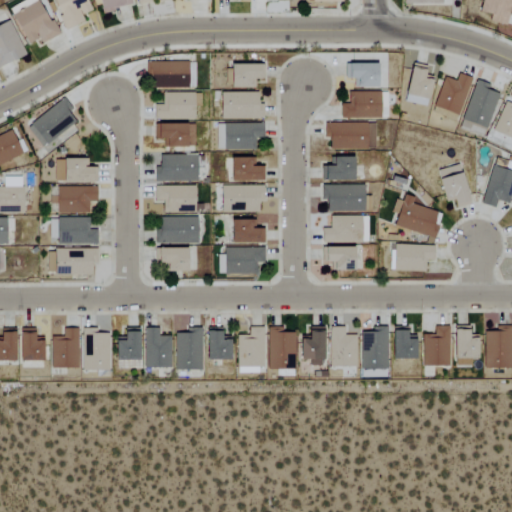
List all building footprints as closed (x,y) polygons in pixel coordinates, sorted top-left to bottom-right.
[(55,37),(38,0),(24,0),(19,3),(22,10),(11,15),(25,46),(37,40),(39,44),(55,37)] [(79,15),(88,12),(83,0),(50,0),(64,30),(82,22),(79,15)] [(128,0),(95,0),(97,12),(129,7),(128,0)] [(511,0),(479,0),(476,13),(490,16),(489,23),(504,26),(507,11),(511,12),(511,6),(511,0)] [(0,24),(0,67),(24,56),(7,21),(0,24)] [(187,62),(146,63),(146,89),(187,89),(187,62)] [(404,103),(426,106),(430,77),(424,76),(425,66),(409,64),(404,103)] [(263,65),(227,66),(227,89),(254,89),(253,81),(263,81),(263,65)] [(375,65),(344,65),(344,80),(354,80),(354,88),(375,89),(375,65)] [(454,81),(443,77),(433,109),(458,117),(470,79),(457,75),(454,81)] [(462,121),(486,129),(497,94),(488,91),(489,86),(474,81),(462,121)] [(381,119),(381,92),(347,93),(347,104),(339,104),(339,119),(381,119)] [(192,94),(161,93),(161,105),(153,105),(153,121),(192,121),(192,94)] [(257,94),(219,93),(219,119),(262,120),(262,105),(257,105),(257,94)] [(74,122),(67,114),(72,110),(61,98),(27,128),(44,148),(74,122)] [(491,132),(511,141),(511,105),(505,102),(491,132)] [(373,123),(323,124),(323,139),(327,139),(328,150),(374,150),(373,123)] [(259,124),(216,125),(216,136),(222,136),(222,151),(260,150),(259,124)] [(193,125),(154,125),(154,141),(162,141),(162,148),(193,148),(193,125)] [(0,164),(20,156),(10,132),(0,136),(0,164)] [(158,155),(158,167),(153,167),(153,182),(195,183),(195,156),(158,155)] [(351,182),(351,159),(330,158),(330,167),(321,167),(320,181),(351,182)] [(511,186),(511,163),(494,158),(479,205),(493,209),(496,201),(507,205),(511,186)] [(227,159),(227,183),(262,183),(262,167),(253,167),(253,159),(227,159)] [(86,160),(54,160),(54,184),(95,184),(95,169),(86,169),(86,160)] [(443,201),(451,199),(455,210),(468,205),(456,165),(434,172),(443,201)] [(0,214),(22,214),(21,177),(2,178),(3,188),(0,187),(0,214)] [(193,186),(153,187),(154,202),(161,202),(161,213),(193,213),(193,186)] [(263,186),(219,187),(220,212),(256,212),(256,202),(263,202),(263,186)] [(320,186),(320,201),(324,201),(324,212),(362,212),(362,186),(320,186)] [(95,187),(55,188),(55,214),(87,214),(87,202),(95,202),(95,187)] [(412,205),(413,198),(402,195),(401,201),(394,200),(391,213),(396,214),(392,229),(433,239),(436,226),(432,225),(435,211),(412,205)] [(367,217),(328,217),(328,229),(320,229),(320,244),(367,244),(367,217)] [(88,219),(55,218),(55,245),(95,245),(95,231),(88,231),(88,219)] [(195,218),(158,218),(158,230),(154,230),(153,244),(195,245),(195,218)] [(228,221),(228,245),(263,245),(263,230),(254,230),(254,221),(228,221)] [(424,273),(424,261),(432,261),(432,246),(393,245),(392,272),(424,273)] [(217,275),(255,275),(255,264),(263,264),(262,248),(223,249),(223,255),(216,255),(217,275)] [(331,272),(353,272),(353,248),(321,249),(322,264),(331,264),(331,272)] [(46,249),(45,275),(90,276),(90,265),(96,265),(96,250),(46,249)] [(164,273),(186,274),(186,250),(155,249),(154,264),(164,265),(164,273)] [(385,378),(386,327),(371,326),(371,332),(361,332),(360,377),(385,378)] [(421,334),(422,367),(448,366),(448,326),(433,326),(433,334),(421,334)] [(510,368),(509,326),(494,326),(494,331),(483,331),(483,369),(510,368)] [(237,374),(263,373),(262,327),(247,328),(248,336),(236,336),(237,374)] [(298,359),(309,359),(309,366),(321,366),(322,328),(306,327),(306,339),(298,339),(298,359)] [(356,336),(344,336),(344,327),(329,327),(329,367),(356,367),(356,336)] [(49,337),(50,369),(77,368),(76,328),(61,328),(61,336),(49,337)] [(143,368),(169,368),(170,336),(157,336),(158,328),(143,328),(143,368)] [(174,333),(174,370),(200,370),(201,328),(184,328),(184,333),(174,333)] [(293,332),(282,332),(282,328),(267,328),(267,370),(277,370),(277,376),(293,376),(293,332)] [(452,358),(475,359),(476,338),(467,338),(467,328),(452,328),(452,358)] [(41,361),(41,340),(32,340),(32,329),(17,329),(17,360),(41,361)] [(136,361),(137,330),(121,329),(121,338),(114,338),(113,360),(136,361)] [(391,359),(414,359),(414,339),(405,339),(405,330),(390,330),(391,359)] [(0,360),(13,360),(12,331),(0,331),(0,360)] [(204,360),(228,360),(229,339),(220,339),(220,331),(205,331),(204,360)] [(107,371),(108,333),(88,333),(88,355),(82,355),(81,370),(107,371)]
